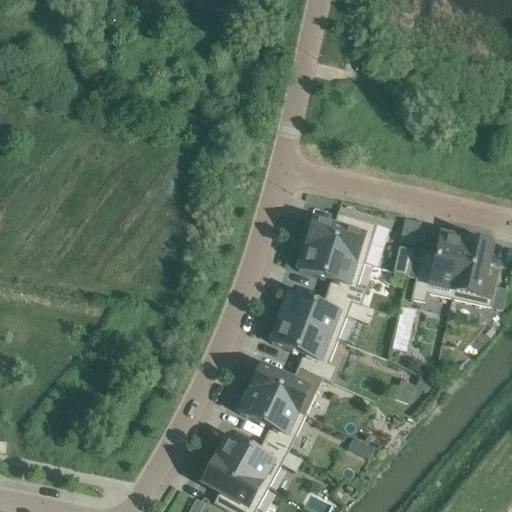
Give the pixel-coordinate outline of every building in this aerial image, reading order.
[(312,222),(305,247),(364,266),(376,228),(337,216),(333,229),(312,222)] [(421,254),(410,303),(425,306),(427,296),(451,302),(465,242),(464,242),(439,237),(434,257),(421,254)] [(465,242),(451,302),(490,311),(499,272),(486,269),(490,248),(465,242)] [(327,296),(352,305),(351,306),(360,309),(366,292),(356,290),(364,266),(305,247),(304,248),(305,249),(298,273),(330,283),(327,296)] [(408,278),(413,253),(398,250),(392,275),(408,278)] [(347,319),(351,306),(352,305),(327,296),(321,309),(289,296),(280,321),(337,343),(347,319)] [(351,306),(347,319),(369,328),(374,313),(360,309),(351,306)] [(399,316),(395,336),(409,339),(413,320),(399,316)] [(328,366),(337,343),(280,321),(272,342),(271,345),(302,358),(298,371),(322,382),(331,386),(337,369),(328,366)] [(250,392),(305,419),(322,382),(298,371),(292,384),(261,369),(250,392)] [(427,394),(430,387),(420,381),(416,388),(427,394)] [(238,416),(270,429),(265,443),(288,455),(305,419),(250,392),(249,393),(248,393),(238,416)] [(288,455),(265,443),(257,455),(227,439),(215,461),(214,460),(214,461),(268,491),(288,455)] [(363,448),(359,457),(367,461),(372,451),(363,448)] [(223,511),(256,511),(268,491),(214,461),(201,484),(220,494),(213,506),(223,511)] [(197,511),(201,505),(195,502),(189,511),(197,511)]
